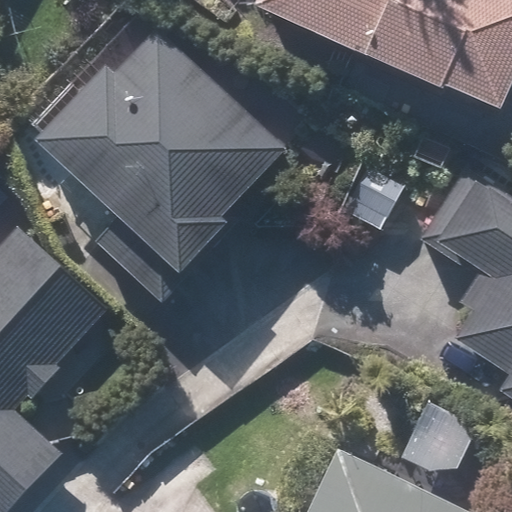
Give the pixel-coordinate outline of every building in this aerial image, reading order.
[(511,0),(253,0),(248,14),(496,121),(511,83),(511,0)] [(95,246),(164,309),(233,234),(221,224),(285,155),(141,22),(29,144),(115,224),(95,246)] [(511,196),(463,169),(423,241),(491,280),(453,346),(510,378),(498,400),(511,407),(511,196)] [(0,245),(0,511),(6,511),(59,456),(14,414),(108,314),(16,228),(0,245)] [(418,415),(395,461),(447,488),(470,441),(418,415)] [(467,511),(340,452),(311,511),(467,511)]
